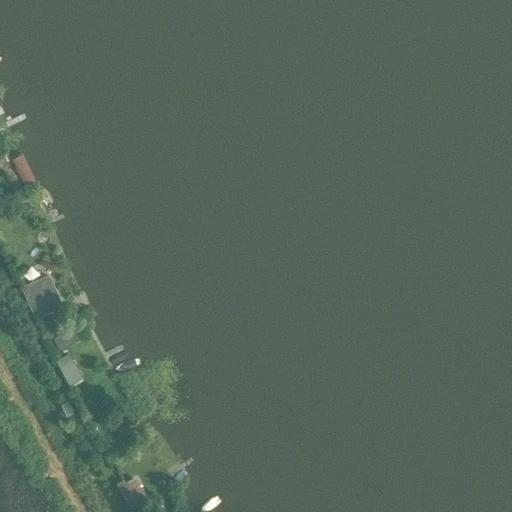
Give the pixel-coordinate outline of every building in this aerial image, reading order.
[(26,187),(19,173),(9,178),(12,185),(5,188),(9,196),(26,187)] [(21,289),(35,320),(63,307),(49,277),(21,289)] [(42,325),(46,334),(55,330),(51,321),(42,325)] [(58,352),(79,341),(74,330),(53,341),(58,352)] [(68,355),(54,363),(69,390),(83,382),(68,355)] [(126,480),(117,485),(124,497),(125,497),(130,507),(146,499),(135,479),(127,483),(126,480)]
